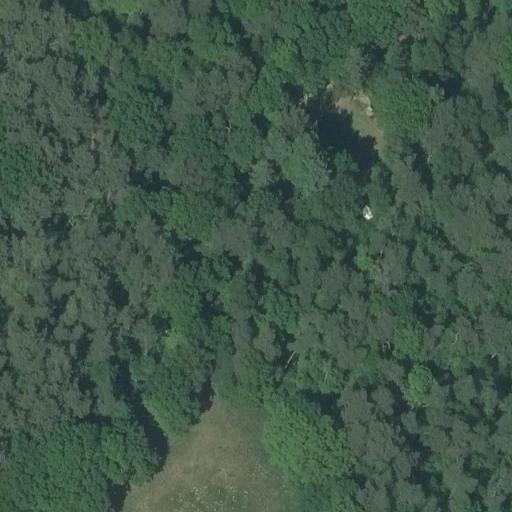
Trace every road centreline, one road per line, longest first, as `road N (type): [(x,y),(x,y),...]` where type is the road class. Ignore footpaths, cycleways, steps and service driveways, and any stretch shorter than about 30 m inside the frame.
road 1 (track): [(209,248),(284,132),(333,83),(466,0)]
road 2 (track): [(209,248),(169,383),(65,511)]
road 3 (track): [(25,0),(125,211)]
